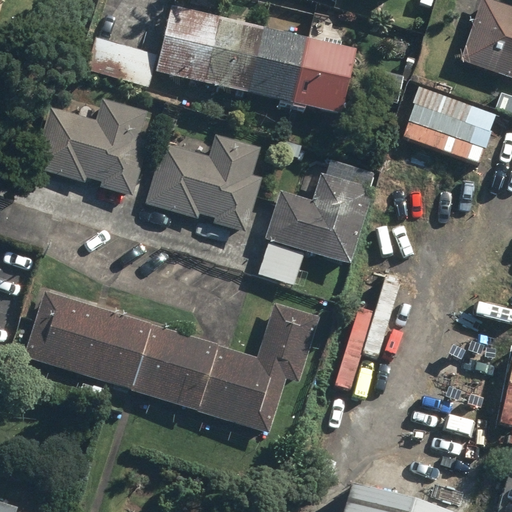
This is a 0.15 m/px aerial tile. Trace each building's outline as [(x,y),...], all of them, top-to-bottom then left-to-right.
[(511,4),(499,0),(491,0),(469,60),(511,76),(511,4)] [(363,53),(174,5),(157,72),(347,117),(363,53)] [(157,58),(100,38),(90,68),(151,87),(157,58)] [(105,184),(104,188),(138,198),(155,143),(158,134),(147,130),(153,113),(104,97),(97,121),(73,114),(55,173),(90,184),(91,180),(105,184)] [(218,221),(217,225),(251,236),(269,180),(256,176),(264,150),(218,135),(211,156),(165,142),(146,203),(201,220),(202,217),(218,221)] [(271,242),(308,254),(309,250),(356,266),(380,193),(372,190),(377,178),(332,163),(328,175),(296,165),(273,238),(271,242)] [(308,254),(271,242),(260,277),(296,289),(308,254)] [(156,328),(52,293),(30,356),(135,392),(156,328)] [(323,318),(276,304),(259,359),(227,350),(208,414),(273,433),(289,380),(303,384),(323,318)] [(376,315),(351,309),(329,386),(353,393),(376,315)] [(220,345),(161,327),(140,394),(200,412),(220,345)] [(465,511),(343,472),(329,511),(465,511)] [(42,511),(0,498),(0,511),(42,511)]
